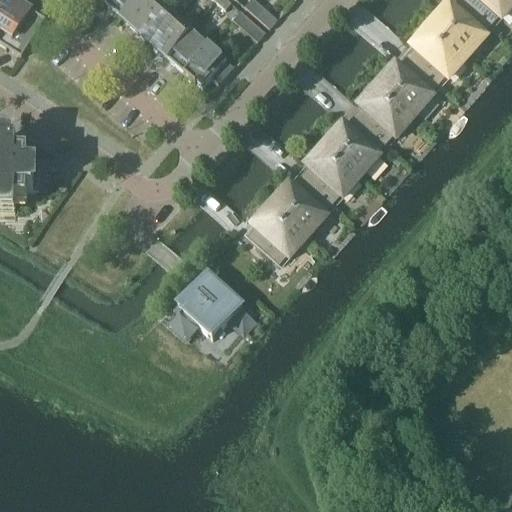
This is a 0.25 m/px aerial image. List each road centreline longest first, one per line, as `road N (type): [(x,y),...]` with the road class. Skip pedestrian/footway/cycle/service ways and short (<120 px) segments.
road 1 (residential): [(346,0),(208,151),(158,189),(125,178),(0,94)]
road 2 (unknown): [(419,511),(358,425),(361,398),(456,297),(511,192)]
